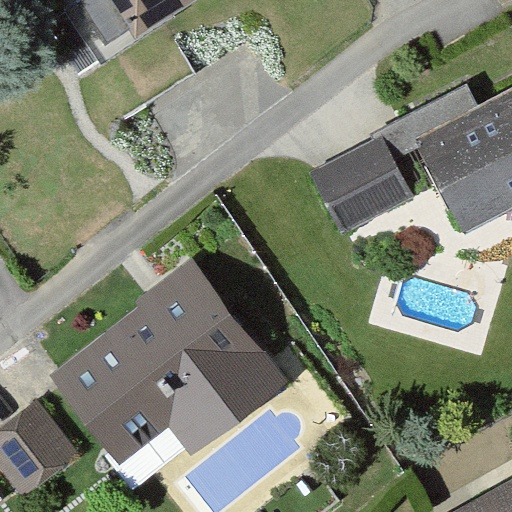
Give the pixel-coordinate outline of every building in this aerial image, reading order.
[(118,0),(138,30),(184,0),(118,0)] [(426,145),(481,117),(466,87),(398,122),(370,136),(374,144),(385,165),(426,145)] [(511,200),(511,100),(481,117),(426,145),(467,224),(511,200)] [(385,165),(374,144),(318,172),(315,173),(342,229),(402,200),(385,165)] [(276,382),(197,281),(64,385),(120,456),(171,416),(194,446),(276,382)] [(69,453),(36,409),(0,436),(0,457),(23,488),(69,453)] [(511,511),(511,470),(437,511),(511,511)]
